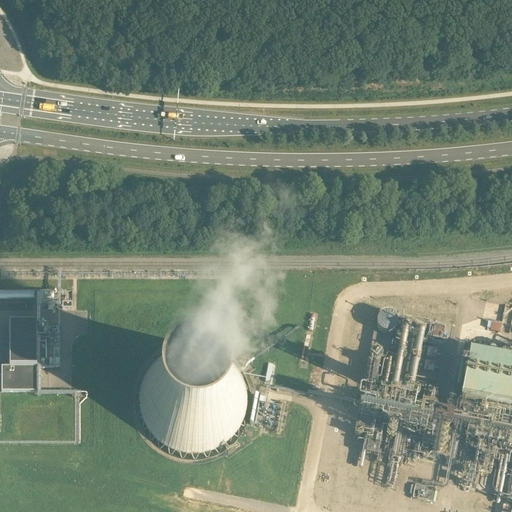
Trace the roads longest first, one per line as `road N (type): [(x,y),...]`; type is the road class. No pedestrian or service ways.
road 1 (primary): [(0,132),(206,156),(340,159),(511,147)]
road 2 (primary): [(511,115),(278,127),(0,99)]
